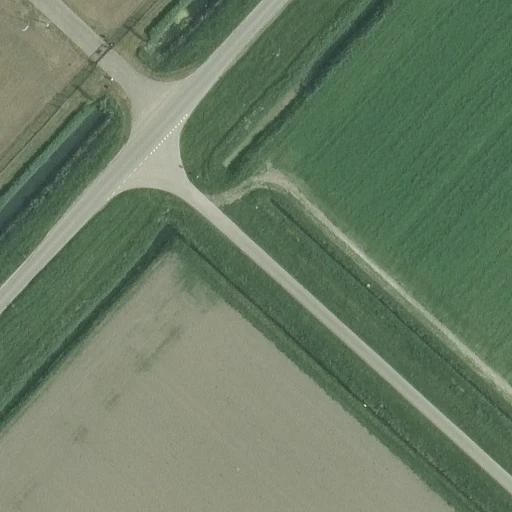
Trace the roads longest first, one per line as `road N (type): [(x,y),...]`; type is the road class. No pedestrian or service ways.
road 1 (unclassified): [(511,487),(140,149)]
road 2 (unclassified): [(0,305),(140,149)]
road 3 (unclassified): [(140,149),(282,0)]
